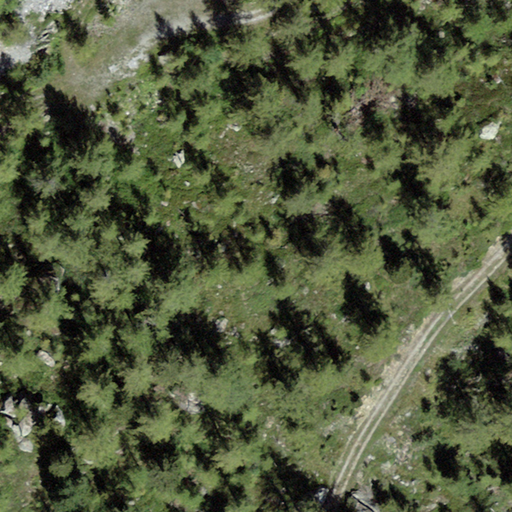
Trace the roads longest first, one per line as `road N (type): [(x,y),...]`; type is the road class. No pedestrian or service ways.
road 1 (track): [(330,511),(382,408),(439,324),(511,243)]
road 2 (track): [(279,0),(251,15),(170,31),(109,78),(90,79),(77,73),(68,44),(90,0)]
